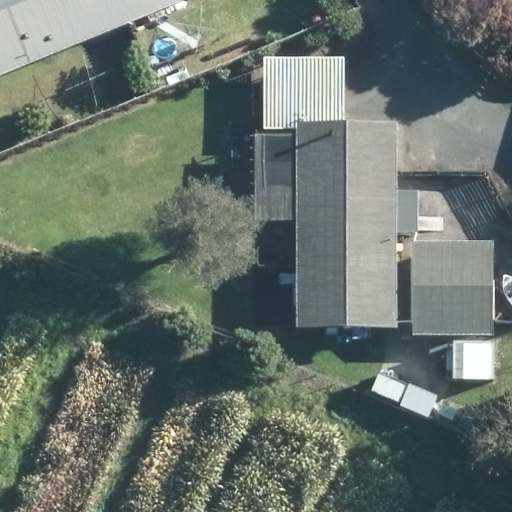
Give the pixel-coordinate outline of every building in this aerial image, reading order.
[(0,0),(0,81),(201,0),(0,0)] [(348,127),(348,59),(269,59),(269,130),(302,130),(302,138),(262,137),(261,223),(305,223),(305,268),(305,330),(381,330),(393,330),(393,336),(400,336),(401,234),(421,233),(421,196),(401,197),(401,172),(401,126),(348,127)] [(419,337),(499,337),(499,245),(418,245),(419,337)] [(498,381),(499,344),(459,343),(458,380),(498,381)] [(374,390),(405,404),(411,390),(380,377),(374,390)] [(468,404),(459,428),(474,434),(484,410),(468,404)]
